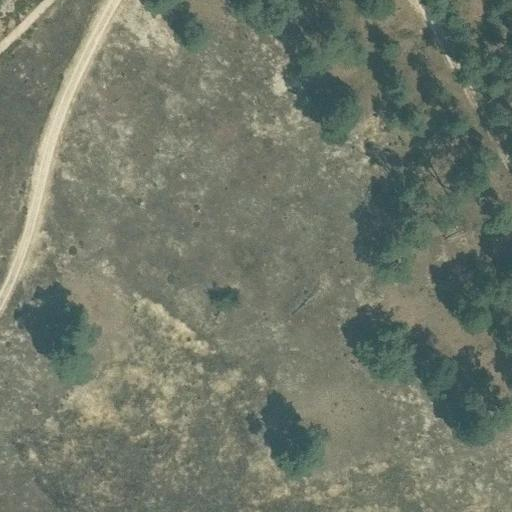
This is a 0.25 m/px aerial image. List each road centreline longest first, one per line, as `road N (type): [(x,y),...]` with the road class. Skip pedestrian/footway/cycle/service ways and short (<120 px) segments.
road 1 (track): [(0,295),(36,205),(55,127),(112,0)]
road 2 (unknown): [(511,173),(420,0)]
